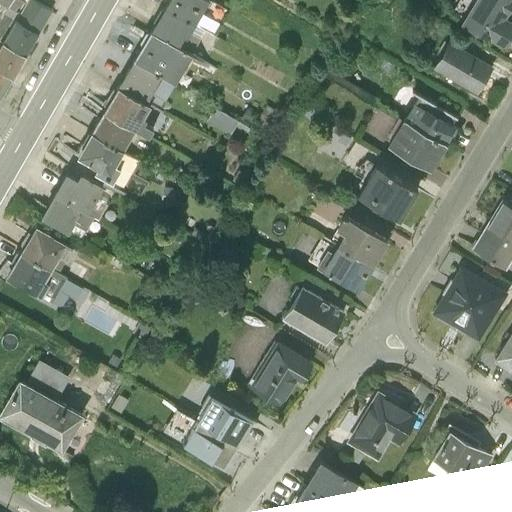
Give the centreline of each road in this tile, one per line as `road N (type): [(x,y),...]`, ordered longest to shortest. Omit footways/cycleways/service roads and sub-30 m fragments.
road 1 (residential): [(376,338),(511,115)]
road 2 (residential): [(232,511),(376,338)]
road 3 (secondary): [(23,144),(106,0)]
road 4 (residential): [(511,416),(376,338)]
